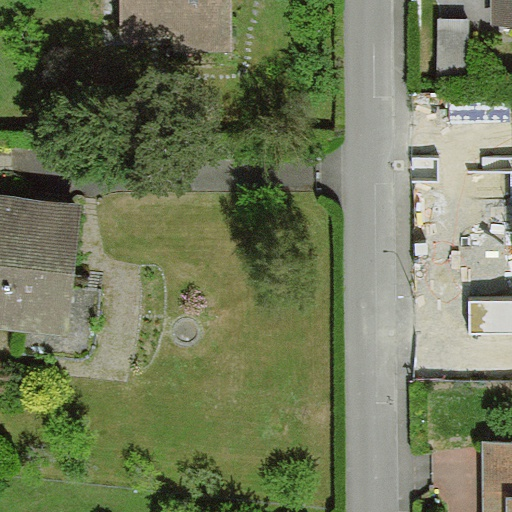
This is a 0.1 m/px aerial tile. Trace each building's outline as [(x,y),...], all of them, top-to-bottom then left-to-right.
[(124,0),(124,27),(225,29),(225,0),(124,0)] [(511,0),(499,0),(500,14),(511,14),(511,0)] [(471,17),(441,17),(440,76),(470,77),(471,17)] [(134,187),(25,166),(0,293),(0,317),(103,341),(134,187)] [(511,511),(511,438),(491,439),(491,511),(511,511)]
